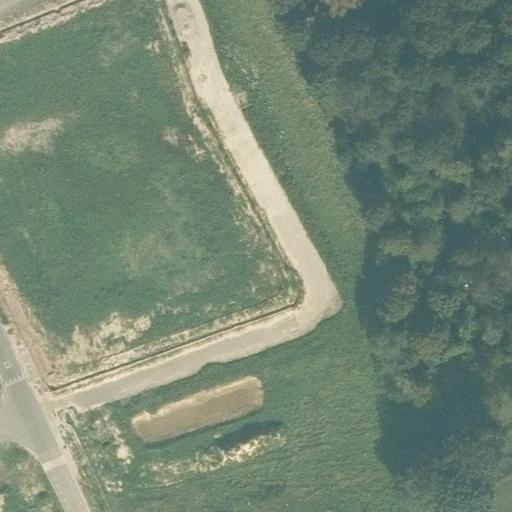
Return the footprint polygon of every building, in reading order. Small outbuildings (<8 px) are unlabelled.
[(141,0),(121,0),(95,11),(105,34),(148,16),(141,0)] [(213,0),(216,8),(237,0),(213,0)] [(246,0),(237,0),(216,8),(225,31),(238,26),(255,20),(246,0)] [(255,20),(238,26),(247,49),(285,32),(278,18),(277,14),(255,22),(255,20)] [(57,27),(34,36),(52,80),(75,70),(69,56),(57,27)] [(285,32),(247,49),(257,70),(273,63),(272,61),(294,51),(285,32)] [(89,36),(77,41),(81,51),(87,65),(99,60),(89,36)] [(12,45),(0,49),(0,81),(1,84),(7,98),(30,89),(12,45)] [(81,51),(69,56),(75,70),(79,81),(91,76),(87,65),(81,51)] [(257,70),(244,76),(254,98),(283,85),(273,63),(257,70)] [(139,71),(116,84),(122,95),(132,90),(145,83),(139,71)] [(145,83),(132,90),(143,110),(176,91),(166,72),(145,83)] [(1,84),(0,84),(0,113),(11,109),(7,98),(1,84)] [(283,85),(254,98),(264,121),(277,115),(293,108),(283,85)] [(176,91),(143,110),(153,130),(167,122),(187,111),(176,91)] [(293,108),(277,115),(287,137),(327,117),(318,99),(294,110),(293,108)] [(105,117),(98,120),(104,131),(111,127),(105,117)] [(327,117),(287,137),(298,158),(314,150),(313,148),(336,136),(327,117)] [(153,130),(144,135),(150,147),(173,134),(167,122),(153,130)] [(6,126),(0,129),(0,131),(5,140),(12,137),(6,126)] [(111,127),(104,131),(109,141),(116,138),(111,127)] [(203,141),(172,158),(181,176),(213,158),(203,141)] [(298,158),(286,164),(297,186),(325,171),(314,150),(298,158)] [(31,157),(24,161),(30,171),(37,167),(31,157)] [(213,158),(181,176),(190,193),(222,175),(213,158)] [(37,167),(30,171),(36,182),(43,178),(37,167)] [(0,170),(0,189),(9,184),(0,170)] [(325,171),(297,186),(309,208),(321,201),(337,193),(325,171)] [(222,175),(190,193),(199,209),(231,192),(222,175)] [(154,177),(147,181),(152,191),(160,187),(154,177)] [(337,193),(321,201),(332,222),(368,202),(359,183),(338,195),(337,193)] [(9,184),(0,189),(0,220),(22,207),(9,184)] [(160,187),(152,191),(158,202),(165,198),(160,187)] [(231,192),(199,209),(209,226),(241,209),(231,192)] [(368,202),(332,222),(345,243),(360,234),(359,232),(377,221),(368,202)] [(241,209),(209,226),(218,244),(233,236),(250,227),(241,209)] [(172,211),(165,215),(171,225),(178,221),(172,211)] [(178,221),(171,225),(176,236),(184,232),(178,221)] [(69,225),(62,229),(67,240),(74,236),(69,225)] [(345,243),(333,250),(345,271),(372,255),(360,234),(345,243)] [(74,236),(67,240),(73,250),(80,247),(74,236)] [(218,244),(209,249),(216,260),(239,248),(233,236),(218,244)] [(31,237),(0,253),(0,259),(7,273),(40,254),(31,237)] [(190,243),(186,250),(197,256),(200,249),(190,243)] [(256,246),(235,258),(257,300),(279,288),(256,246)] [(168,247),(157,253),(161,260),(172,254),(168,247)] [(186,250),(182,257),(193,263),(197,256),(186,250)] [(157,253),(147,258),(151,265),(161,260),(157,253)] [(40,254),(7,273),(16,289),(50,271),(40,254)] [(87,259),(80,263),(86,274),(93,270),(87,259)] [(138,263),(128,269),(131,276),(142,270),(138,263)] [(128,269),(117,275),(121,282),(131,276),(128,269)] [(93,270),(86,274),(91,284),(98,280),(93,270)] [(50,271),(16,289),(25,306),(59,288),(50,271)] [(205,280),(188,286),(200,320),(217,314),(205,280)] [(188,286),(172,291),(184,325),(200,320),(188,286)] [(59,288),(25,306),(35,324),(68,306),(59,288)] [(172,291),(157,297),(169,331),(184,325),(172,291)] [(157,297),(141,302),(153,336),(169,331),(157,297)] [(141,302),(124,308),(136,342),(153,336),(141,302)] [(108,303),(95,307),(104,332),(116,328),(108,303)] [(96,330),(51,346),(60,369),(104,353),(96,330)]
